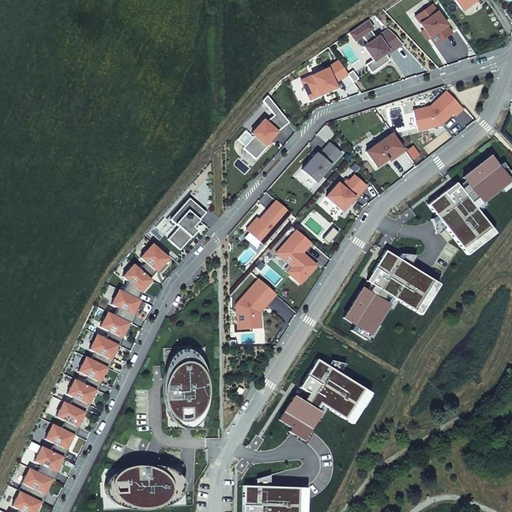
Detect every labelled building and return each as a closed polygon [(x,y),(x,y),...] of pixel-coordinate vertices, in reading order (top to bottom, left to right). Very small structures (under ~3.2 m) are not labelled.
[(454,0),(461,10),(475,0),(454,0)] [(432,5),(415,17),(424,30),(429,38),(434,45),(451,34),(432,5)] [(372,60),(378,69),(389,61),(385,54),(388,52),(389,54),(402,45),(388,30),(375,38),(370,31),(373,29),(367,21),(349,33),(355,41),(362,37),(367,44),(363,47),(372,60)] [(378,69),(372,60),(365,66),(371,74),(378,69)] [(301,81),(309,100),(336,88),(334,84),(347,75),(338,61),(327,69),(301,81)] [(411,111),(417,131),(429,128),(428,126),(433,125),(433,127),(440,126),(453,114),(455,116),(463,110),(446,92),(428,105),(411,111)] [(242,149),(255,160),(263,150),(261,149),(266,144),(277,132),(288,123),(266,95),(261,100),(273,115),(265,122),(262,120),(250,134),(253,136),(242,149)] [(394,155),(395,158),(404,151),(392,134),(365,152),(376,168),(388,159),(394,155)] [(326,142),(301,170),(315,183),(340,154),(326,142)] [(445,228),(459,247),(488,226),(477,213),(474,208),(483,201),(499,188),(508,181),(497,167),(489,156),(462,178),(464,181),(470,189),(463,194),(457,187),(455,183),(427,205),(435,216),(445,228)] [(508,181),(499,188),(502,192),(511,184),(511,175),(502,163),(497,167),(508,181)] [(327,198),(343,212),(350,203),(354,198),(355,199),(366,186),(353,176),(348,182),(345,180),(341,185),(339,183),(327,198)] [(457,187),(463,194),(470,189),(464,181),(457,187)] [(169,241),(181,251),(198,231),(194,228),(206,213),(189,199),(171,221),(180,228),(169,241)] [(246,230),(263,245),(290,214),(275,201),(257,222),(255,224),(253,223),(246,230)] [(474,208),(477,213),(487,206),(483,201),(474,208)] [(445,228),(435,216),(431,219),(436,235),(445,228)] [(488,226),(459,247),(465,255),(494,233),(488,226)] [(287,273),(295,279),(300,274),(305,278),(316,265),(307,257),(305,259),(301,255),(302,253),(311,243),(296,231),(276,253),(291,267),(287,273)] [(139,270),(150,279),(156,272),(154,270),(160,263),(162,265),(168,258),(154,245),(148,252),(146,251),(140,258),(145,263),(139,270)] [(354,324),(369,334),(375,324),(386,307),(392,298),(397,301),(411,310),(430,280),(409,266),(396,258),(385,251),(366,281),(369,283),(377,289),(373,296),(365,291),(361,288),(343,318),(354,324)] [(399,254),(396,258),(409,266),(416,256),(399,254)] [(154,270),(156,272),(162,265),(160,263),(154,270)] [(122,292),(136,299),(140,292),(138,291),(143,284),(145,286),(151,280),(150,279),(139,270),(135,266),(129,272),(128,271),(122,277),(127,281),(122,292)] [(300,274),(295,279),(300,284),(305,278),(300,274)] [(252,329),(260,328),(259,313),(258,313),(257,309),(266,298),(270,301),(275,295),(258,279),(231,304),(237,325),(252,324),(252,329)] [(438,284),(430,280),(411,310),(419,315),(438,284)] [(365,291),(373,296),(377,289),(369,283),(365,291)] [(114,315),(128,322),(130,324),(134,316),(132,315),(129,314),(133,306),(135,307),(139,300),(136,299),(122,292),(120,290),(116,298),(115,297),(111,305),(117,308),(114,315)] [(258,313),(259,313),(270,301),(266,298),(257,309),(258,313)] [(397,301),(392,298),(386,307),(391,311),(397,301)] [(105,339),(117,345),(119,346),(123,338),(121,337),(118,336),(122,329),(124,330),(128,322),(114,315),(109,313),(105,320),(103,320),(100,327),(109,332),(105,339)] [(369,334),(354,324),(350,331),(370,342),(379,327),(375,324),(369,334)] [(92,360),(106,367),(108,368),(112,361),(110,360),(107,359),(111,351),(113,352),(117,345),(105,339),(95,334),(91,341),(90,341),(86,348),(95,353),(92,360)] [(173,422),(197,422),(200,419),(202,416),(201,362),(199,359),(197,356),(172,356),(170,359),(168,362),(168,386),(165,386),(165,398),(166,398),(167,412),(168,415),(170,418),(173,422)] [(83,384),(95,390),(97,391),(101,383),(99,382),(96,381),(100,373),(102,374),(106,367),(92,360),(87,358),(83,365),(82,365),(78,372),(87,377),(83,384)] [(70,405),(84,412),(86,413),(90,406),(88,404),(85,403),(89,396),(91,397),(95,390),(83,384),(75,380),(72,388),(70,387),(67,395),(73,398),(70,405)] [(243,391),(239,388),(234,396),(238,398),(243,391)] [(61,429),(73,434),(75,436),(79,428),(77,427),(74,426),(78,418),(80,419),(84,412),(70,405),(64,402),(61,410),(59,410),(56,417),(65,421),(61,429)] [(50,451),(62,457),(64,458),(68,450),(66,449),(63,448),(67,441),(69,442),(73,434),(61,429),(54,425),(50,433),(49,432),(45,439),(54,444),(50,451)] [(36,472),(51,479),(53,480),(57,473),(55,472),(52,471),(56,463),(58,464),(62,457),(50,451),(42,447),(39,454),(37,454),(34,461),(40,465),(36,472)] [(109,477),(111,502),(113,503),(115,504),(117,505),(171,503),(173,501),(175,500),(177,498),(175,473),(172,471),(169,470),(165,468),(146,469),(146,468),(133,468),(133,470),(120,471),(116,473),(113,475),(109,477)] [(20,492),(40,502),(42,503),(46,495),(44,494),(41,493),(45,486),(47,487),(51,479),(36,472),(30,469),(26,477),(25,476),(18,491),(20,492)] [(175,473),(177,498),(179,496),(181,493),(183,490),(183,487),(183,484),(182,481),(181,478),(178,476),(175,473)] [(16,511),(31,511),(34,508),(36,509),(40,502),(20,492),(16,500),(15,499),(11,507),(18,510),(16,511)]
